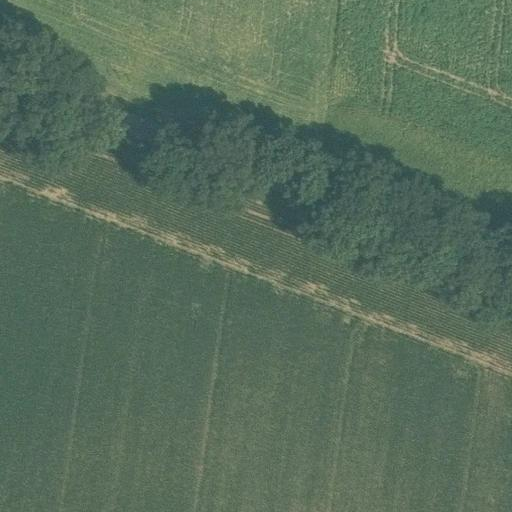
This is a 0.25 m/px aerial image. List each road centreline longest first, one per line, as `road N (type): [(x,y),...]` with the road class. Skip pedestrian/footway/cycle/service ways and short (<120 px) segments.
road 1 (tertiary): [(511,268),(0,70)]
road 2 (track): [(0,201),(18,77)]
